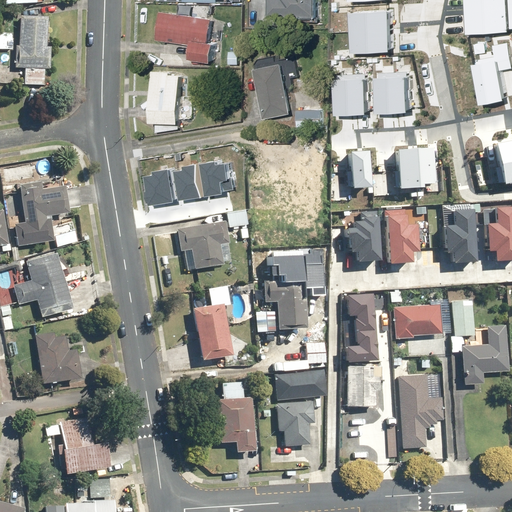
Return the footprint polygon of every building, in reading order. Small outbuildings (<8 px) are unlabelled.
[(319,0),(271,0),(271,16),(293,17),(293,19),(317,20),(318,18),(319,18),(319,0)] [(511,0),(473,0),(475,28),(511,25),(511,0)] [(358,7),(360,47),(398,44),(395,5),(358,7)] [(428,9),(419,37),(462,51),(471,23),(428,9)] [(157,41),(193,46),(191,60),(214,64),(217,45),(210,44),(213,20),(161,12),(157,41)] [(48,48),(41,48),(42,18),(17,17),(15,47),(12,47),(12,69),(47,70),(48,48)] [(10,34),(0,33),(0,49),(9,50),(10,34)] [(478,61),(486,100),(510,96),(505,67),(511,66),(511,38),(497,42),(500,57),(478,61)] [(432,57),(440,82),(462,76),(454,50),(432,57)] [(282,64),(254,71),(266,121),(294,114),(282,64)] [(154,71),(152,124),(180,125),(182,75),(173,75),(173,72),(154,71)] [(384,73),(385,108),(416,107),(415,72),(384,73)] [(340,76),(341,111),(372,110),(371,75),(340,76)] [(324,113),(299,112),(298,129),(323,130),(324,113)] [(325,139),(285,138),(284,157),(324,158),(325,139)] [(511,139),(491,143),(499,182),(511,179),(511,139)] [(392,147),(393,186),(418,186),(418,182),(431,182),(430,146),(392,147)] [(346,149),(349,186),(366,185),(364,148),(346,149)] [(222,158),(209,160),(214,191),(232,188),(231,186),(238,185),(234,159),(222,160),(222,158)] [(297,158),(266,168),(271,185),(275,184),(274,214),(301,215),(303,175),(297,158)] [(192,165),(182,167),(186,193),(210,189),(205,160),(192,162),(192,165)] [(163,171),(153,172),(157,199),(180,195),(176,166),(162,168),(163,171)] [(46,220),(42,220),(42,219),(63,215),(59,188),(37,192),(36,183),(14,186),(20,223),(11,225),(14,247),(50,242),(46,220)] [(511,261),(511,251),(509,208),(489,209),(490,225),(479,226),(481,253),(488,253),(488,263),(497,263),(497,262),(511,261)] [(403,211),(380,211),(382,267),(405,266),(405,255),(412,255),(411,227),(404,227),(403,211)] [(446,255),(446,265),(470,264),(467,211),(447,212),(448,227),(437,228),(438,256),(446,255)] [(355,213),(355,223),(348,223),(348,230),(340,231),(340,241),(343,241),(343,255),(350,254),(350,257),(350,264),(360,264),(374,263),(372,212),(355,213)] [(239,214),(224,214),(224,228),(239,227),(239,214)] [(188,251),(191,271),(218,266),(215,246),(225,245),(221,222),(173,230),(177,253),(188,251)] [(15,305),(33,301),(37,318),(67,310),(53,254),(23,261),(28,282),(10,286),(15,305)] [(273,330),(306,329),(304,296),(325,295),(323,255),(278,257),(280,281),(260,282),(261,303),(272,303),(273,330)] [(340,343),(341,360),(371,359),(368,289),(343,290),(344,313),(351,312),(351,343),(340,343)] [(469,300),(448,302),(451,338),(471,336),(469,300)] [(218,305),(187,310),(195,362),(226,358),(218,305)] [(409,339),(409,337),(438,335),(436,305),(389,307),(391,340),(409,339)] [(479,385),(478,374),(505,373),(502,325),(482,326),(483,345),(458,347),(460,386),(479,385)] [(75,380),(71,351),(63,352),(61,337),(51,338),(50,333),(31,336),(38,385),(58,383),(75,380)] [(371,409),(371,392),(376,392),(377,368),(372,368),(343,367),(342,408),(371,409)] [(321,370),(271,375),(274,402),(323,397),(321,370)] [(439,421),(440,398),(425,399),(425,375),(394,376),(399,449),(423,448),(422,429),(427,428),(427,425),(433,425),(433,422),(439,421)] [(213,443),(230,443),(231,454),(249,454),(249,438),(247,400),(212,400),(213,443)] [(280,432),(281,447),(306,445),(305,425),(310,425),(309,402),(273,405),(275,432),(280,432)] [(83,419),(56,422),(60,452),(56,452),(59,476),(102,470),(99,445),(87,447),(83,419)] [(43,425),(44,436),(57,435),(56,424),(43,425)] [(97,487),(88,486),(88,498),(106,498),(107,480),(97,480),(97,487)] [(106,511),(106,502),(61,504),(61,511),(106,511)]
